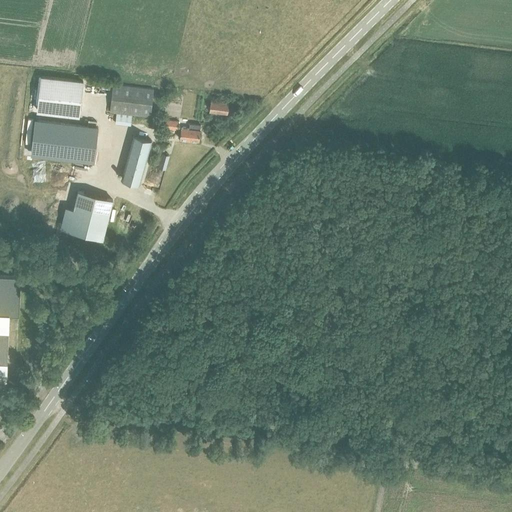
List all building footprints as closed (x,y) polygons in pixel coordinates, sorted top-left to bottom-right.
[(40,108),(39,112),(79,117),(83,81),(78,81),(43,76),(40,108)] [(132,125),(133,115),(151,117),(155,90),(114,85),(111,113),(117,114),(116,124),(132,125)] [(230,115),(231,104),(213,102),(211,113),(230,115)] [(165,128),(177,129),(178,120),(166,119),(165,128)] [(33,156),(95,163),(99,128),(37,121),(33,156)] [(200,142),(202,125),(192,124),(192,129),(183,128),(182,140),(200,142)] [(140,185),(152,141),(134,137),(122,180),(140,185)] [(159,167),(166,169),(170,155),(163,153),(159,167)] [(78,191),(68,231),(103,239),(113,200),(78,191)] [(0,314),(11,315),(20,316),(22,277),(0,275),(0,314)] [(10,331),(0,330),(0,363),(9,364),(10,331)]
